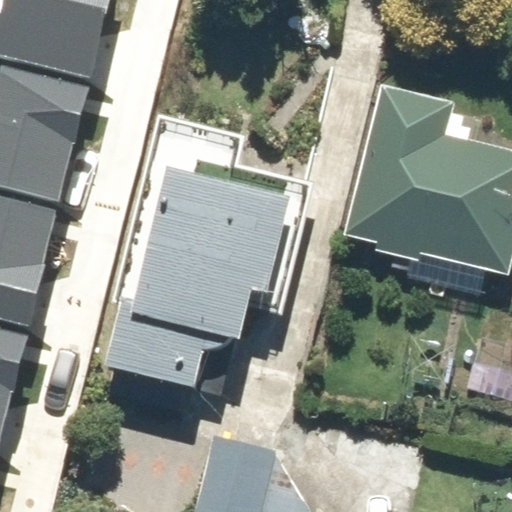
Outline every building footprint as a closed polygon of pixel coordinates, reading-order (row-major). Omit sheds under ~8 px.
[(0,0),(0,43),(86,64),(100,0),(0,0)] [(5,121),(0,120),(0,178),(58,192),(83,88),(17,73),(5,121)] [(391,83),(355,234),(511,271),(511,146),(456,133),(464,101),(391,83)] [(138,297),(121,365),(211,386),(220,349),(227,349),(235,347),(243,342),(249,334),(259,337),(271,289),(287,293),(311,194),(185,165),(153,301),(138,297)] [(0,311),(25,317),(50,213),(0,201),(0,311)] [(115,263),(66,251),(11,474),(60,486),(115,263)] [(0,407),(18,330),(0,325),(0,407)] [(202,511),(313,511),(315,507),(282,450),(221,436),(202,511)]
